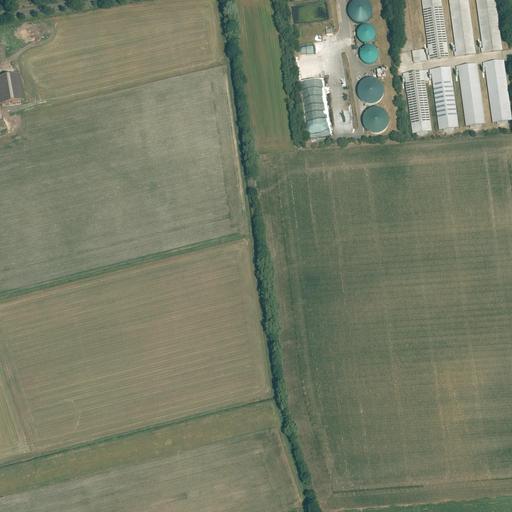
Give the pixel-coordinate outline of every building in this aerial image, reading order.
[(372,13),(372,9),(370,5),(368,2),(364,0),(363,0),(357,0),(356,0),(352,2),(349,6),(348,9),(348,14),(349,18),(351,21),(355,23),(358,24),(362,24),(366,23),(369,20),(371,17),(372,13)] [(427,61),(448,58),(439,0),(420,0),(427,61)] [(449,0),(455,57),(476,55),(468,0),(449,0)] [(475,0),(481,53),(502,50),(495,0),(475,0)] [(375,35),(375,32),(373,29),(371,27),(368,25),(365,25),(362,26),(359,27),(357,30),(356,33),(356,36),(357,39),(359,41),(362,43),(365,44),(368,43),(371,42),(373,40),(374,38),(375,35)] [(323,52),(325,67),(344,64),(343,48),(339,49),(338,46),(320,48),(320,53),(323,52)] [(378,56),(378,53),(376,50),(374,48),(371,46),(368,46),(366,47),(363,48),(361,50),(360,53),(360,56),(361,59),(362,61),(365,63),(368,64),(371,64),(373,63),(376,61),(377,58),(378,56)] [(492,124),(511,121),(511,117),(505,61),(486,63),(492,124)] [(465,128),(485,125),(478,64),(459,67),(465,128)] [(437,132),(457,129),(450,68),(430,71),(437,132)] [(379,78),(387,77),(386,69),(379,69),(379,78)] [(411,135),(431,132),(424,71),(404,74),(411,135)] [(18,74),(0,76),(0,103),(23,100),(18,74)] [(384,93),(383,88),(382,84),(379,81),(375,79),(370,78),(366,79),(362,81),(359,85),(357,89),(357,93),(359,98),(361,101),(365,103),(369,105),(373,105),(377,103),(380,100),(383,97),(384,93)] [(389,121),(388,117),(386,113),(383,110),(379,108),(375,107),(371,108),(367,111),(364,114),(362,118),(362,122),(364,127),(366,130),(370,132),(374,134),(378,133),(382,132),(385,129),(388,126),(389,121)]
